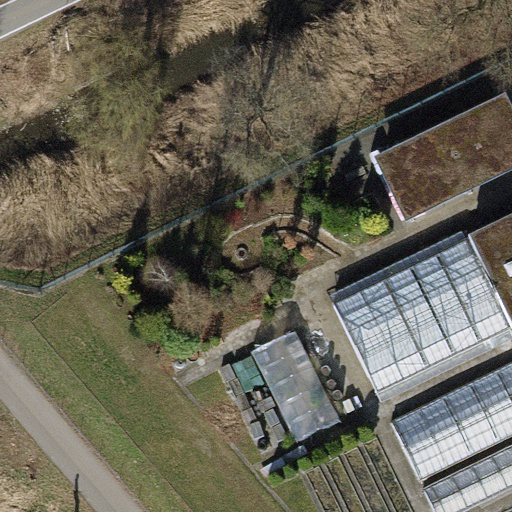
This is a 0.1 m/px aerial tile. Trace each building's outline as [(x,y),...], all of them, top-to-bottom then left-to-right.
[(407,227),(511,176),(511,108),(507,98),(375,162),(407,227)] [(511,219),(470,240),(511,326),(511,219)] [(380,397),(511,332),(511,326),(470,240),(335,306),(380,397)] [(421,482),(511,438),(511,365),(392,424),(421,482)] [(434,511),(465,511),(511,489),(511,449),(425,492),(434,511)]
